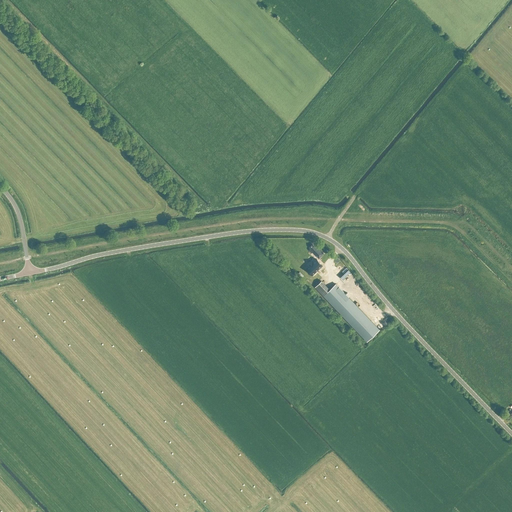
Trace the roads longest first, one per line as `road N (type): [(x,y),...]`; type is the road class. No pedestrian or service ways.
road 1 (unclassified): [(511,434),(349,256),(319,234),(221,234),(30,272)]
road 2 (track): [(338,219),(447,223),(511,281)]
